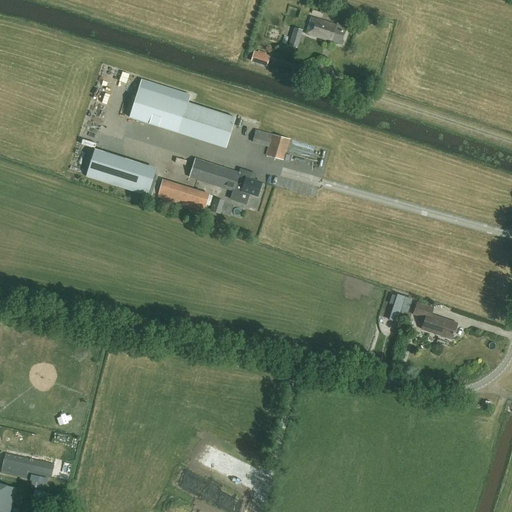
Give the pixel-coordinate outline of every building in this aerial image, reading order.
[(341,44),(346,26),(337,23),(336,25),(311,18),(307,34),(341,44)] [(266,65),(269,57),(254,52),(251,61),(266,65)] [(130,117),(177,132),(186,103),(189,103),(192,95),(142,79),(130,117)] [(186,103),(177,132),(226,148),(235,118),(189,103),(186,103)] [(272,134),(266,155),(284,160),(290,139),(272,134)] [(97,147),(88,173),(151,194),(159,167),(97,147)] [(195,159),(189,177),(233,190),(231,196),(236,198),(235,200),(245,204),(249,193),(257,196),(262,183),(246,177),(248,171),(240,168),(239,173),(195,159)] [(205,208),(209,194),(163,179),(158,195),(173,199),(173,198),(205,208)] [(389,321),(397,323),(400,311),(407,314),(412,301),(397,296),(389,321)] [(452,339),(457,323),(431,314),(433,308),(417,302),(413,314),(425,318),(422,329),(452,339)] [(438,306),(437,312),(448,315),(450,310),(438,306)] [(6,452),(1,473),(27,479),(29,470),(51,475),(54,463),(6,452)] [(195,489),(205,494),(210,481),(201,477),(195,489)] [(10,511),(17,488),(0,483),(0,511),(10,511)] [(35,489),(32,497),(50,502),(52,495),(35,489)]
